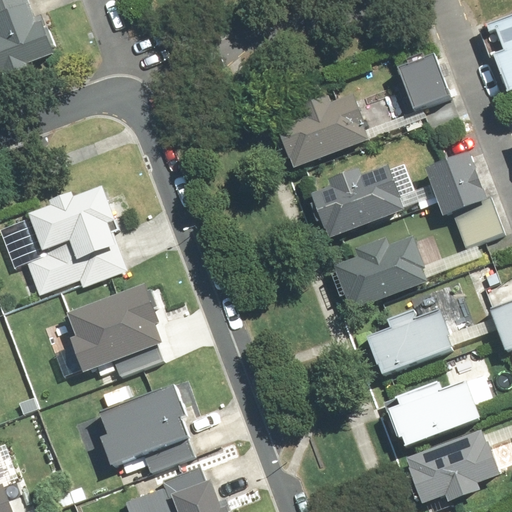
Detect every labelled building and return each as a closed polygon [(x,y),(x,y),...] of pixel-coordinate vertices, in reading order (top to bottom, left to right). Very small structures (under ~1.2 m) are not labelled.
[(41,32),(30,0),(0,0),(0,82),(61,62),(50,29),(41,32)] [(511,23),(493,30),(497,38),(503,36),(508,52),(497,56),(511,95),(511,23)] [(444,56),(403,70),(418,114),(459,100),(444,56)] [(305,120),(285,127),(300,170),(375,143),(360,101),(344,106),(341,99),(303,113),(305,120)] [(473,210),(455,217),(466,248),(511,231),(511,208),(510,203),(498,208),(478,155),(456,163),(473,210)] [(370,177),(367,169),(349,176),(352,183),(319,195),(337,242),(419,212),(401,165),(370,177)] [(117,267),(128,263),(114,224),(122,221),(111,189),(83,199),(81,192),(63,199),(65,205),(38,214),(53,257),(33,263),(44,295),(84,281),(87,291),(121,279),(117,267)] [(398,249),(395,241),(366,252),(369,260),(338,272),(348,300),(352,298),(358,314),(436,285),(432,275),(444,271),(431,237),(398,249)] [(511,282),(488,292),(511,354),(511,282)] [(120,365),(125,381),(172,364),(167,349),(176,345),(155,285),(76,313),(84,338),(79,340),(91,375),(120,365)] [(395,333),(377,341),(392,378),(460,349),(445,312),(425,321),(422,313),(392,326),(395,333)] [(446,385),(404,400),(407,410),(400,413),(413,447),(486,420),(473,385),(450,394),(446,385)] [(199,437),(181,386),(103,414),(112,437),(107,439),(119,471),(149,460),(155,477),(199,461),(191,440),(199,437)] [(492,431),(411,460),(428,508),(458,498),(460,502),(491,491),(489,484),(508,477),(492,431)] [(236,511),(234,505),(228,507),(219,480),(212,483),(208,470),(167,485),(168,489),(129,503),(132,511),(236,511)] [(0,511),(19,511),(8,482),(0,484),(0,511)]
